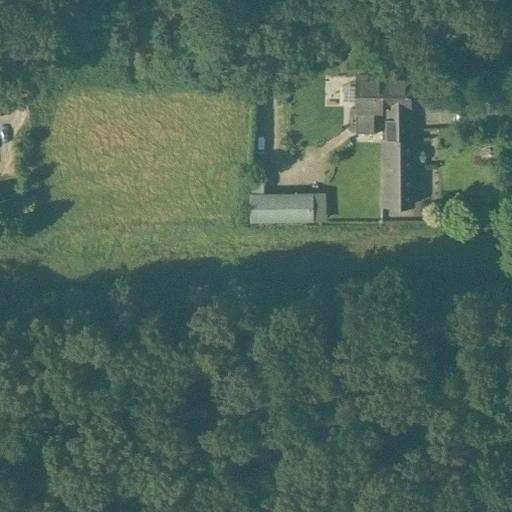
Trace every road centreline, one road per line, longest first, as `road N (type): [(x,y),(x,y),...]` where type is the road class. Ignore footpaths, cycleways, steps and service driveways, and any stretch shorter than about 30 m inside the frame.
road 1 (track): [(131,11),(224,0),(511,18)]
road 2 (track): [(0,33),(131,11)]
